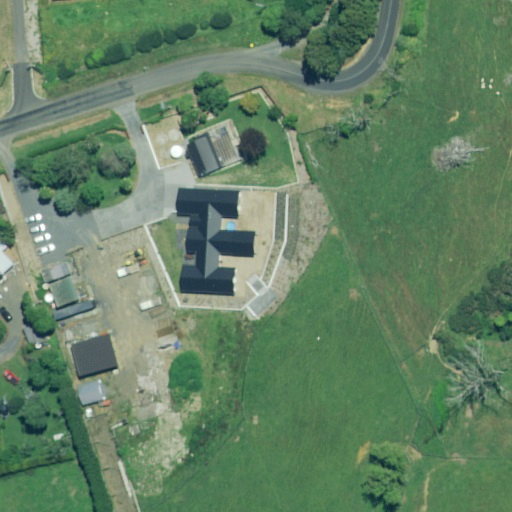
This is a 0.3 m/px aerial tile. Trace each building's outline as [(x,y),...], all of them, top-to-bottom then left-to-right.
[(202,176),(243,159),(230,126),(188,143),(202,176)] [(245,190),(182,187),(180,213),(194,214),(193,226),(200,226),(200,228),(192,228),(190,251),(199,251),(198,265),(184,265),(183,290),(240,293),(241,267),(223,266),(224,252),(239,253),(240,230),(225,230),(226,216),(244,216),(245,190)] [(0,284),(11,274),(10,272),(18,264),(0,244),(0,284)] [(86,300),(74,262),(47,270),(51,283),(55,282),(63,307),(86,300)] [(35,346),(48,341),(40,322),(27,327),(35,346)]
